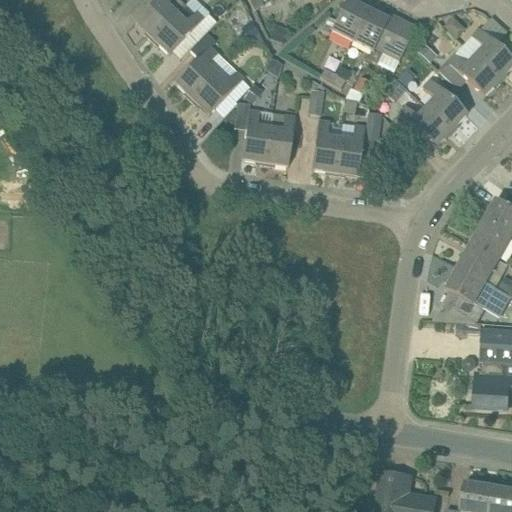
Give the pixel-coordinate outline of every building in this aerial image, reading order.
[(159,0),(135,26),(145,35),(143,37),(150,43),(183,9),(184,8),(185,7),(177,0),(159,0)] [(271,0),(249,0),(248,1),(254,13),(263,8),(273,4),(271,0)] [(367,12),(346,2),(331,34),(351,44),(367,12)] [(193,16),(184,8),(183,9),(150,43),(157,50),(159,48),(169,58),(203,22),(195,14),(193,16)] [(387,23),(367,12),(351,44),(372,54),(387,23)] [(415,30),(390,17),(387,23),(372,54),(367,63),(377,68),(383,56),(399,63),(415,30)] [(511,69),(511,63),(478,31),(471,39),(483,50),(474,59),(501,85),(507,78),(506,76),(511,69)] [(215,44),(206,36),(190,53),(199,61),(175,86),(185,96),(183,97),(190,104),(205,88),(216,76),(208,67),(217,58),(209,50),(215,44)] [(465,69),(454,58),(439,73),(454,88),(462,80),(483,100),(492,90),(494,91),(501,85),(474,59),(465,69)] [(340,68),(335,77),(330,86),(341,92),(352,75),(340,68)] [(330,86),(335,77),(324,71),(319,80),(330,86)] [(205,88),(190,104),(197,110),(198,109),(208,118),(221,105),(231,95),(242,82),(235,75),(226,85),(216,76),(205,88)] [(372,84),(360,78),(353,91),(365,96),(372,84)] [(466,117),(430,83),(423,90),(434,101),(425,110),(452,136),(459,129),(457,127),(466,117)] [(253,87),(244,100),(252,107),(262,94),(253,87)] [(312,91),(307,117),(320,119),(323,93),(312,91)] [(452,136),(425,110),(416,119),(405,109),(398,116),(434,151),(444,141),(445,142),(452,136)] [(264,116),(249,114),(247,127),(244,144),(241,163),(255,165),(255,167),(264,168),(269,132),(272,117),(264,116)] [(382,117),(368,115),(365,140),(378,142),(382,117)] [(282,134),(269,132),(264,168),(274,170),(274,167),(287,169),(295,120),(284,119),(282,134)] [(328,125),(318,123),(311,173),(325,175),(324,177),(334,179),(339,143),(326,141),(328,125)] [(364,131),(354,129),(351,145),(339,143),(334,179),(343,180),(344,178),(357,180),(364,131)] [(511,210),(497,202),(484,225),(511,240),(511,239),(511,210)] [(499,263),(511,240),(484,225),(471,247),(499,263)] [(458,270),(495,291),(495,290),(487,285),(499,263),(471,247),(458,270)] [(451,295),(485,314),(486,312),(483,311),(495,291),(458,270),(446,292),(451,295)] [(478,327),(485,314),(451,295),(434,324),(478,327)] [(511,333),(483,332),(480,377),(476,376),(474,410),(507,412),(508,398),(511,397),(511,333)] [(381,475),(378,495),(374,511),(433,511),(436,499),(435,499),(434,501),(407,496),(407,498),(399,496),(402,479),(381,475)] [(490,511),(494,490),(466,485),(461,511),(490,511)] [(511,511),(511,493),(494,490),(490,511),(511,511)]
